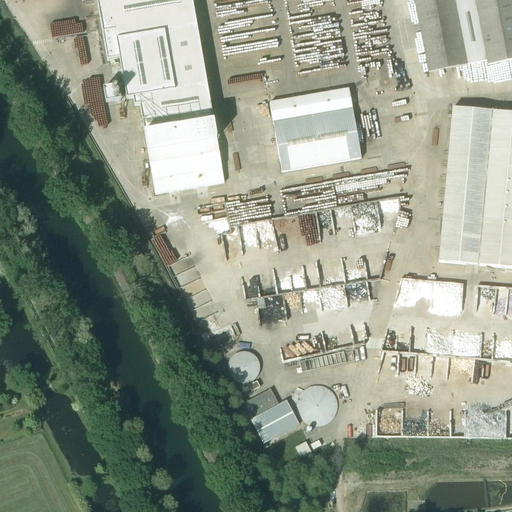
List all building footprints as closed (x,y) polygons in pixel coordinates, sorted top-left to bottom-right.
[(24,0),(28,16),(69,10),(67,0),(24,0)] [(96,0),(107,60),(119,59),(126,98),(132,97),(134,106),(139,105),(154,196),(224,184),(191,0),(96,0)] [(487,66),(511,60),(511,0),(413,0),(428,73),(486,61),(487,66)] [(261,73),(282,69),(274,28),(258,31),(258,30),(247,32),(247,37),(243,38),(244,42),(235,43),(237,57),(223,60),(228,86),(262,80),(261,73)] [(105,104),(120,102),(118,87),(103,89),(105,104)] [(347,89),(269,103),(281,174),(360,160),(347,89)] [(511,269),(511,113),(452,110),(437,263),(511,269)] [(100,130),(103,142),(113,139),(107,117),(95,120),(97,130),(100,130)] [(174,276),(202,340),(208,338),(213,351),(235,341),(228,326),(222,328),(195,266),(174,276)] [(427,294),(427,282),(419,282),(420,304),(427,303),(427,294)] [(485,324),(509,325),(510,313),(502,313),(503,288),(487,287),(485,324)] [(318,292),(308,293),(309,308),(318,307),(318,308),(331,307),(329,288),(318,290),(318,292)] [(259,372),(259,369),(259,366),(258,363),(256,360),(255,358),(252,356),(250,355),(247,354),(244,354),(241,354),(239,355),(236,356),(234,358),(232,360),(230,362),(229,365),(229,368),(229,371),(230,374),(231,376),(233,379),(235,381),(238,382),(241,383),(244,383),(247,383),(249,382),(252,381),(254,379),(256,377),(258,374),(259,372)] [(308,359),(300,361),(303,370),(311,368),(308,359)] [(259,388),(256,382),(248,387),(251,392),(259,388)] [(336,411),(337,407),(336,403),(335,399),(333,396),(331,393),(328,391),(325,389),(322,388),(318,387),(314,387),(310,388),(307,390),(304,392),(301,395),(298,402),(297,406),(297,410),(298,414),(300,417),(302,420),(305,423),(309,425),(312,426),(316,427),(320,426),(324,426),(327,424),(331,421),(333,418),(335,415),(336,411)] [(303,391),(297,388),(290,401),(296,405),(301,395),(303,391)] [(242,405),(263,445),(299,426),(286,402),(278,405),(270,390),(242,405)] [(311,453),(305,443),(295,448),(301,459),(311,453)]
